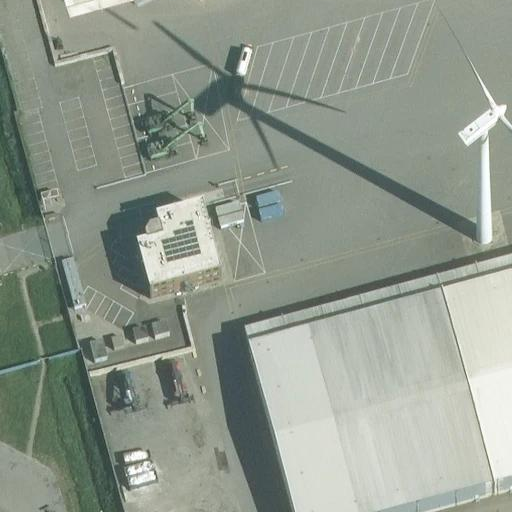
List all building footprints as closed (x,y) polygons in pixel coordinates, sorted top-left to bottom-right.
[(449,55),(463,54),(462,29),(440,31),(441,49),(449,49),(449,55)] [(40,83),(109,68),(104,44),(57,54),(57,57),(35,62),(40,83)] [(150,300),(221,280),(202,211),(156,224),(159,234),(150,236),(145,244),(146,249),(136,252),(150,300)] [(491,238),(491,237),(491,236),(491,235),(491,234),(490,233),(490,232),(489,232),(489,231),(488,231),(488,230),(487,230),(486,229),(485,229),(484,229),(483,229),(482,229),(481,229),(480,229),(480,230),(479,230),(478,230),(478,231),(477,231),(477,232),(476,232),(476,233),(475,234),(475,235),(475,236),(475,237),(475,238),(475,239),(475,240),(476,240),(476,241),(477,242),(477,243),(478,243),(478,244),(479,244),(480,244),(481,245),(482,245),(483,245),(484,245),(485,245),(486,244),(487,244),(488,243),(489,243),(489,242),(490,241),(490,240),(491,240),(491,239),(491,238)] [(73,262),(61,265),(74,311),(85,307),(73,262)] [(290,511),(431,511),(511,490),(511,284),(248,355),(290,511)] [(119,319),(125,334),(134,330),(128,315),(119,319)] [(154,340),(168,336),(165,324),(151,328),(154,340)] [(135,345),(147,342),(144,329),(132,332),(135,345)] [(113,351),(123,348),(120,338),(111,341),(113,351)] [(94,364),(107,361),(102,343),(89,347),(94,364)]
